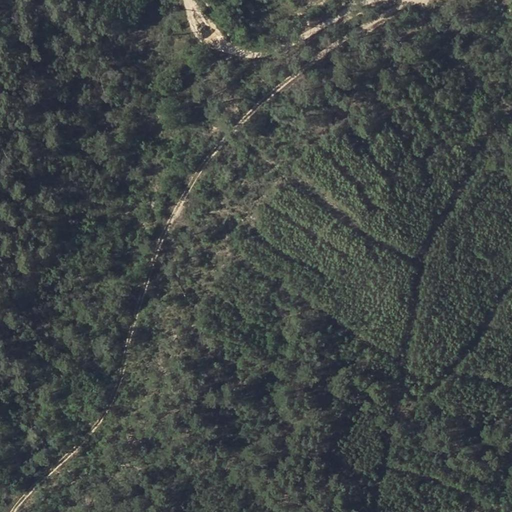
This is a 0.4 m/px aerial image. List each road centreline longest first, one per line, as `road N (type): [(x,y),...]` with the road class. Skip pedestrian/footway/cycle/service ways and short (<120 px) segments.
road 1 (track): [(20,511),(116,399),(171,225),(208,164),(264,101),(318,57),(417,0)]
road 2 (track): [(374,0),(314,35),(248,49),(231,42),(208,0)]
